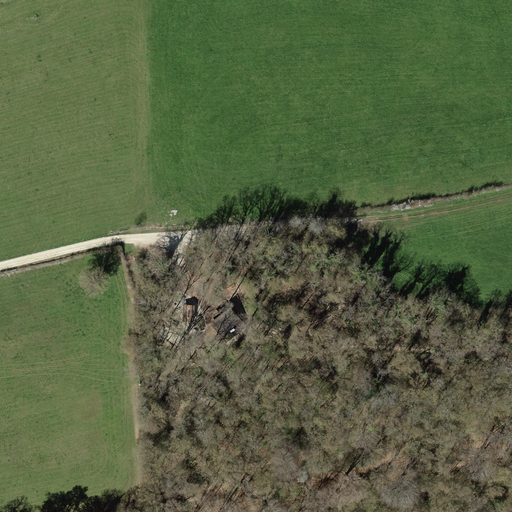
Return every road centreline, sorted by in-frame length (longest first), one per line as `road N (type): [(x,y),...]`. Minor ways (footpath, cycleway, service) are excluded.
road 1 (track): [(354,220),(166,235)]
road 2 (track): [(0,268),(166,235)]
